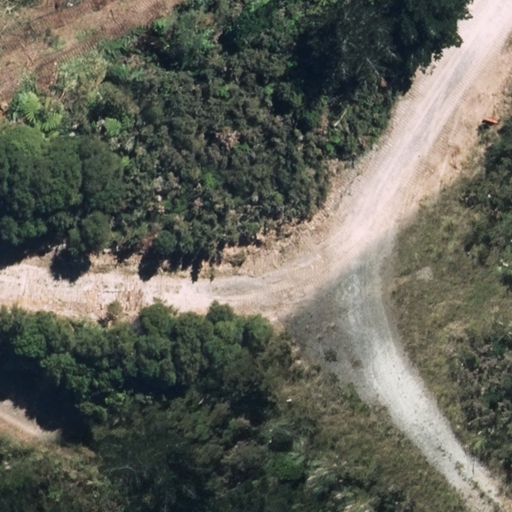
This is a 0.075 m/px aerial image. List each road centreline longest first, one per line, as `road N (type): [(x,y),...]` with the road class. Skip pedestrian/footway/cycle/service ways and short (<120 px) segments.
road 1 (track): [(498,0),(401,148),(370,211),(355,283),(376,350),(508,511)]
road 2 (track): [(355,283),(0,290)]
